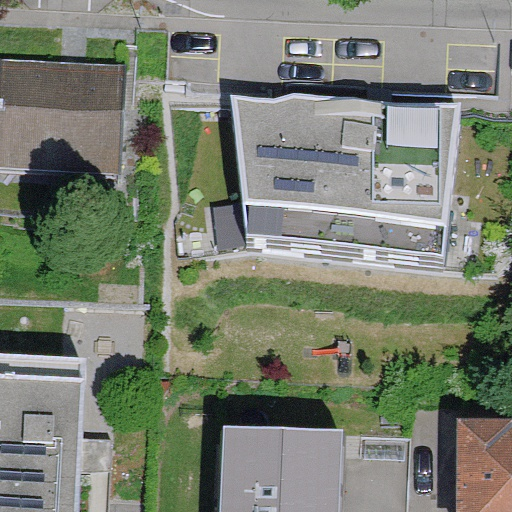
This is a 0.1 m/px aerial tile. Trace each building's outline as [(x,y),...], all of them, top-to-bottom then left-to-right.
[(128,83),(7,79),(3,189),(124,192),(128,83)] [(471,179),(473,88),(269,85),(267,176),(471,179)] [(96,511),(105,318),(0,313),(0,511),(96,511)] [(362,511),(369,399),(238,392),(231,511),(362,511)] [(511,511),(511,441),(469,441),(467,511),(511,511)]
